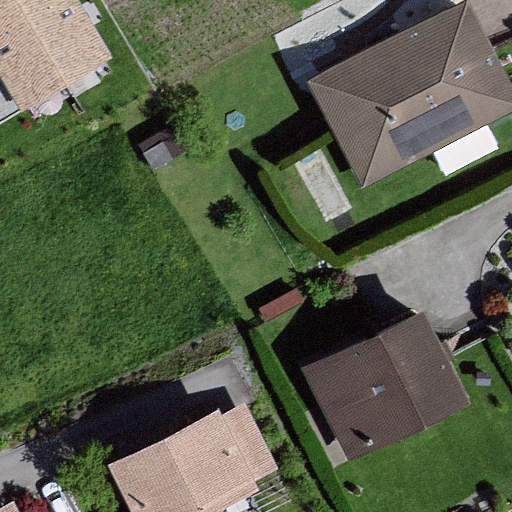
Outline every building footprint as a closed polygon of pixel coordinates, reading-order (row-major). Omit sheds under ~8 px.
[(0,0),(0,117),(111,52),(79,0),(0,0)] [(453,1),(301,80),(353,194),(510,114),(453,1)] [(280,303),(298,344),(331,330),(314,289),(280,303)] [(407,312),(295,365),(333,468),(457,409),(407,312)] [(199,415),(89,464),(114,511),(205,511),(263,481),(230,409),(199,415)]
